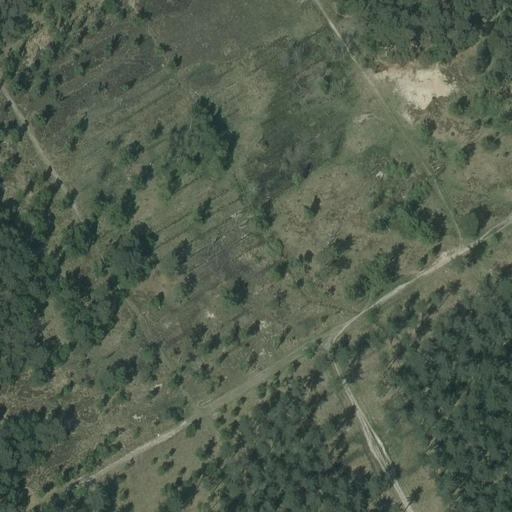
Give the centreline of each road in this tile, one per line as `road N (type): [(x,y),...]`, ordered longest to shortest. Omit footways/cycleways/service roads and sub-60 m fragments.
road 1 (track): [(328,337),(41,511)]
road 2 (track): [(471,245),(315,0)]
road 3 (track): [(511,221),(328,337)]
road 4 (track): [(328,337),(387,483)]
